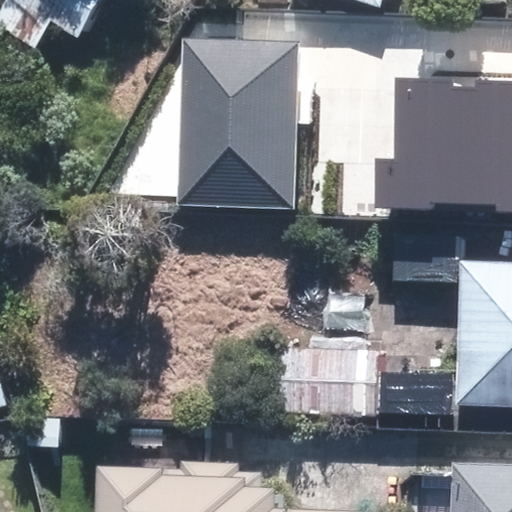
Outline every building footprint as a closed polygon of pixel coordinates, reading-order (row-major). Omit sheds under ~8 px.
[(17,0),(1,30),(44,55),(63,23),(93,39),(114,0),(17,0)] [(390,33),(300,31),(299,96),(389,98),(390,33)] [(182,40),(177,200),(292,204),(297,44),(182,40)] [(377,159),(376,207),(431,209),(431,202),(465,203),(466,81),(399,78),(396,160),(377,159)] [(511,80),(466,81),(465,203),(497,203),(497,212),(511,212),(511,80)] [(511,267),(465,266),(461,401),(511,402),(511,267)] [(393,346),(290,340),(285,412),(457,423),(460,373),(392,369),(393,346)] [(1,355),(0,355),(0,413),(19,407),(1,355)] [(115,465),(113,511),(343,511),(288,510),(289,490),(269,489),(270,471),(115,465)] [(511,511),(511,469),(455,467),(452,511),(511,511)]
